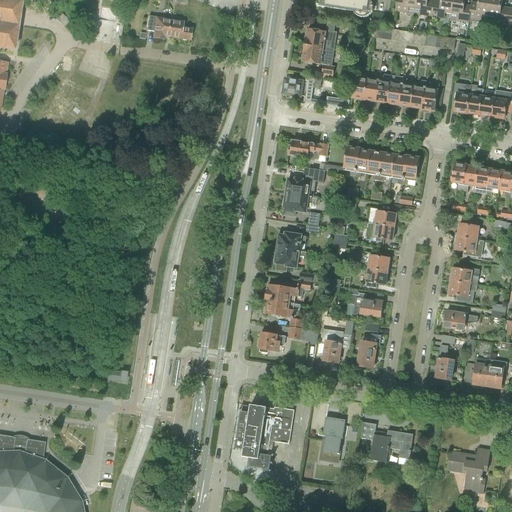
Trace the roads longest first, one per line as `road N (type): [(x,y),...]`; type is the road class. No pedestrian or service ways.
road 1 (secondary): [(246,162),(224,219),(186,464)]
road 2 (secondary): [(204,466),(246,162)]
road 3 (residential): [(232,371),(270,111)]
road 4 (residential): [(440,137),(270,111)]
road 5 (residential): [(414,397),(436,247),(425,231)]
road 6 (residential): [(425,231),(411,242),(386,392)]
road 7 (secondary): [(246,162),(273,0)]
road 8 (residential): [(386,392),(232,371)]
